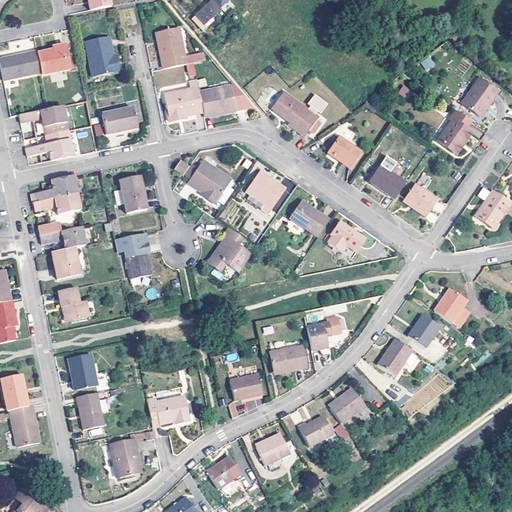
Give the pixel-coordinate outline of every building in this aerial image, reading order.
[(108,7),(106,0),(84,0),(87,11),(108,7)] [(230,0),(211,0),(220,9),(230,0)] [(211,20),(220,13),(212,4),(193,20),(202,31),(213,22),(211,20)] [(192,63),(190,56),(183,57),(177,29),(156,33),(163,70),(186,65),(192,63)] [(92,77),(116,72),(113,59),(116,59),(115,55),(113,56),(109,36),(85,41),(92,77)] [(53,52),(37,55),(40,72),(79,64),(74,43),(52,47),(53,52)] [(0,68),(3,80),(40,72),(37,55),(36,51),(13,55),(14,60),(0,62),(0,68)] [(202,54),(190,56),(192,63),(203,61),(202,54)] [(421,63),(426,69),(434,63),(429,57),(421,63)] [(194,76),(192,63),(186,65),(188,77),(194,76)] [(476,117),(485,103),(489,98),(491,100),(496,90),(477,77),(459,104),(476,117)] [(202,114),(198,95),(195,80),(188,81),(189,89),(163,95),(168,121),(182,118),(182,120),(185,120),(184,117),(202,114)] [(202,114),(203,118),(233,112),(228,88),(198,95),(202,114)] [(399,93),(405,97),(409,92),(403,88),(399,93)] [(311,125),(316,128),(320,123),(315,120),(317,117),(282,92),(270,108),(288,121),(286,124),(303,136),(307,131),(311,125)] [(319,115),(328,103),(315,93),(306,105),(319,115)] [(485,103),(476,117),(479,119),(488,105),(485,103)] [(43,127),(66,123),(63,106),(47,109),(19,115),(20,123),(41,119),(43,127)] [(133,109),(102,115),(105,134),(137,128),(133,109)] [(468,120),(454,110),(448,118),(450,119),(435,142),(452,154),(467,132),(462,128),(468,120)] [(37,138),(43,137),(41,120),(34,121),(37,138)] [(45,136),(68,131),(66,123),(43,127),(45,136)] [(95,136),(102,135),(101,124),(94,125),(95,136)] [(311,125),(307,131),(311,134),(316,128),(311,125)] [(47,144),(70,139),(68,131),(45,136),(47,144)] [(338,136),(327,152),(349,167),(359,151),(338,136)] [(50,161),(73,156),(70,139),(47,144),(26,149),(27,156),(48,152),(50,161)] [(384,155),(378,164),(388,171),(394,161),(384,155)] [(395,160),(394,161),(388,171),(399,177),(406,166),(395,160)] [(174,169),(180,173),(185,166),(179,161),(174,169)] [(200,163),(194,171),(189,179),(187,182),(201,192),(199,194),(202,196),(204,193),(215,201),(229,182),(200,163)] [(378,164),(369,178),(380,185),(378,188),(393,197),(404,181),(399,177),(388,171),(378,164)] [(182,175),(189,179),(194,171),(188,166),(187,167),(182,175)] [(275,186),(277,182),(258,169),(255,173),(275,186)] [(122,188),(125,204),(126,213),(146,209),(139,170),(119,174),(122,188)] [(275,186),(255,173),(243,189),(269,207),(284,187),(277,182),(275,186)] [(33,202),(75,193),(71,176),(50,181),(52,188),(31,193),(33,202)] [(367,180),(378,188),(380,185),(369,178),(367,180)] [(421,188),(413,183),(402,200),(423,214),(435,198),(421,188)] [(116,205),(125,204),(122,188),(113,190),(116,205)] [(78,210),(75,193),(33,202),(35,210),(56,206),(58,214),(78,210)] [(213,204),(215,201),(204,193),(202,196),(213,204)] [(511,204),(498,195),(480,222),(498,233),(510,216),(511,216),(511,204)] [(312,213),(314,209),(301,200),(298,204),(312,213)] [(312,213),(298,204),(289,218),(316,237),(329,220),(314,209),(312,213)] [(248,219),(242,227),(252,233),(257,225),(248,219)] [(333,237),(328,243),(340,251),(345,244),(355,252),(364,239),(339,221),(329,234),(333,237)] [(40,235),(61,231),(59,222),(38,226),(40,235)] [(80,227),(61,231),(40,235),(41,243),(62,239),(65,249),(74,247),(84,245),(80,227)] [(244,238),(227,227),(222,236),(226,239),(220,246),(218,245),(206,262),(219,270),(224,262),(237,271),(250,254),(238,246),(244,238)] [(150,274),(146,252),(144,243),(147,242),(145,233),(121,238),(129,278),(150,274)] [(325,241),(328,243),(333,237),(329,234),(328,233),(323,240),(325,241)] [(55,263),(59,278),(80,274),(74,247),(65,249),(51,252),(54,263),(55,263)] [(0,301),(11,299),(4,268),(0,268),(0,301)] [(65,304),(69,319),(89,315),(86,299),(79,301),(76,286),(58,290),(61,305),(65,304)] [(449,322),(460,307),(466,299),(448,287),(432,310),(449,322)] [(0,342),(15,339),(12,326),(17,325),(12,299),(11,299),(0,301),(0,342)] [(449,322),(457,327),(468,312),(460,307),(449,322)] [(437,327),(420,314),(405,335),(423,347),(437,327)] [(306,325),(311,349),(325,346),(323,334),(340,331),(336,315),(325,318),(325,321),(306,325)] [(262,327),(263,335),(274,333),(273,326),(262,327)] [(410,349),(393,337),(376,362),(393,374),(410,349)] [(286,366),(287,370),(305,366),(300,344),(269,351),(272,369),(286,366)] [(91,353),(69,357),(75,388),(97,383),(91,353)] [(404,364),(411,370),(420,360),(413,354),(404,364)] [(257,373),(230,379),(235,399),(261,393),(257,373)] [(10,411),(29,407),(23,375),(1,379),(7,411),(10,411)] [(348,386),(337,395),(337,399),(328,406),(339,421),(361,404),(348,386)] [(99,391),(76,395),(82,428),(105,423),(99,391)] [(177,415),(178,419),(187,417),(182,393),(155,399),(155,395),(146,396),(152,422),(160,421),(159,419),(174,416),(177,415)] [(326,404),(328,406),(337,399),(337,395),(326,404)] [(29,407),(10,411),(17,447),(40,443),(33,406),(29,407)] [(334,432),(322,415),(307,426),(306,424),(299,429),(312,448),(334,432)] [(341,424),(333,429),(342,440),(349,434),(341,424)] [(153,427),(146,428),(147,434),(147,437),(155,436),(153,427)] [(267,440),(256,445),(263,460),(288,448),(280,430),(266,437),(267,440)] [(117,476),(138,471),(133,446),(137,445),(135,438),(110,443),(117,476)] [(133,446),(138,471),(142,471),(137,445),(133,446)] [(230,455),(207,471),(218,487),(241,471),(230,455)] [(37,466),(47,465),(45,458),(36,460),(37,466)] [(280,460),(268,464),(270,470),(282,465),(280,460)] [(24,488),(16,497),(19,500),(27,491),(24,488)] [(19,500),(16,497),(4,511),(5,511),(46,511),(48,510),(27,491),(19,500)] [(164,509),(166,511),(196,511),(184,495),(164,509)]
